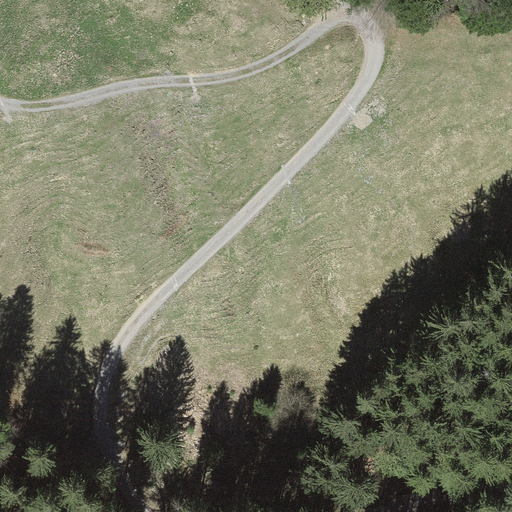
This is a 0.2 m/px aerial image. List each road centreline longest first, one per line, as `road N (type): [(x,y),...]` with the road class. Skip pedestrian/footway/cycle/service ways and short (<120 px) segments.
road 1 (track): [(168,511),(134,476),(104,395),(127,313),(373,68),(357,8)]
road 2 (track): [(357,8),(261,68),(60,101),(0,97)]
